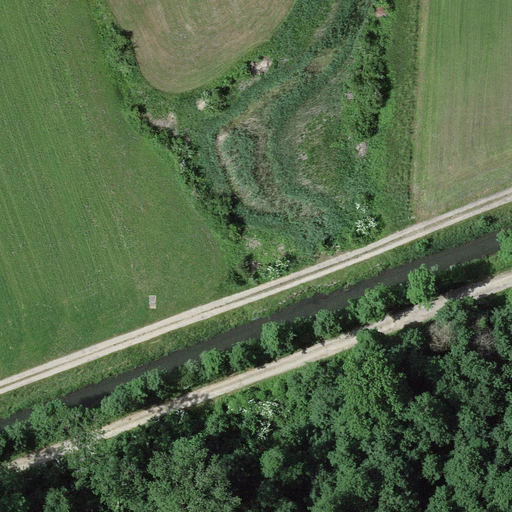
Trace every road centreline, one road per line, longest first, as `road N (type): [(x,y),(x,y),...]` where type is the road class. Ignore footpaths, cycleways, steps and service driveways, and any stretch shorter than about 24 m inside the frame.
road 1 (track): [(0,387),(511,195)]
road 2 (track): [(0,471),(511,279)]
